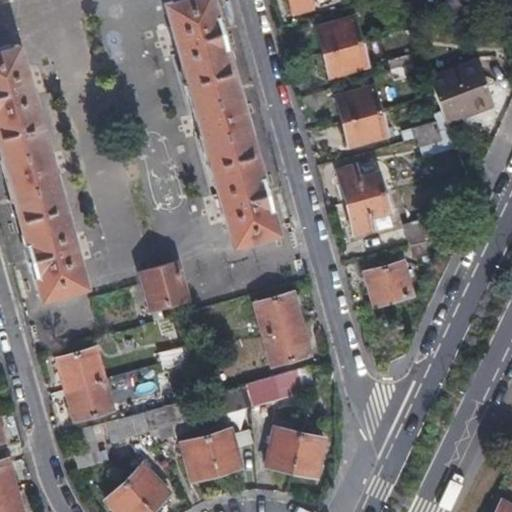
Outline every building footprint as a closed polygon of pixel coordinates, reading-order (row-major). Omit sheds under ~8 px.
[(230,245),(252,239),(274,233),(209,0),(180,0),(164,4),(230,245)] [(287,0),(290,9),(309,5),(307,0),(287,0)] [(374,0),(353,6),(355,10),(356,15),(380,8),(377,0),(374,0)] [(319,50),(357,40),(350,16),(313,26),(319,50)] [(364,64),(357,40),(319,50),(326,73),(364,64)] [(0,154),(39,296),(62,290),(84,285),(17,45),(0,49),(0,154)] [(409,63),(409,62),(407,55),(386,61),(389,69),(409,63)] [(426,76),(435,98),(444,121),(491,102),(473,58),(426,76)] [(409,63),(389,69),(391,76),(411,70),(409,63)] [(339,121),(376,110),(370,86),(332,96),(339,121)] [(383,134),(376,110),(339,121),(346,143),(383,134)] [(414,134),(434,128),(432,122),(412,127),(414,134)] [(437,138),(434,130),(434,128),(414,134),(416,144),(437,138)] [(344,203),(382,192),(377,176),(359,181),(355,168),(336,173),(344,203)] [(387,210),(382,192),(344,203),(354,235),(373,230),(368,216),(387,210)] [(391,225),(387,210),(368,216),(373,230),(391,225)] [(435,234),(432,224),(429,215),(401,222),(406,242),(435,234)] [(183,302),(201,297),(220,292),(210,254),(173,264),(179,287),(183,302)] [(410,293),(406,278),(401,262),(363,273),(372,304),(410,293)] [(260,336),(299,325),(291,293),(252,304),(260,336)] [(307,357),(299,325),(260,336),(268,368),(307,357)] [(181,347),(184,357),(203,352),(200,341),(181,347)] [(166,362),(184,357),(181,347),(163,352),(166,362)] [(65,389),(103,379),(95,348),(57,358),(65,389)] [(203,352),(184,357),(187,367),(206,362),(203,352)] [(184,357),(166,362),(169,373),(187,367),(184,357)] [(292,371),(295,381),(299,392),(308,389),(302,369),(292,371)] [(243,385),(248,405),(272,399),(271,396),(277,394),(273,377),(243,385)] [(111,410),(103,379),(65,389),(74,420),(111,410)] [(225,412),(248,405),(243,385),(219,391),(225,412)] [(144,412),(150,434),(160,431),(153,409),(144,412)] [(140,436),(150,434),(144,412),(94,425),(100,446),(140,434),(140,436)] [(289,468),(294,428),(270,425),(264,465),(289,468)] [(75,430),(78,442),(81,453),(92,450),(85,428),(75,430)] [(320,432),(294,428),(289,468),(315,472),(320,432)] [(230,430),(206,437),(216,473),(239,467),(230,430)] [(216,473),(206,437),(184,442),(193,479),(216,473)] [(0,493),(15,489),(7,458),(0,460),(0,493)] [(139,465),(122,481),(150,509),(166,492),(139,465)] [(147,511),(150,509),(122,481),(104,499),(116,511),(147,511)] [(0,511),(21,511),(15,489),(0,493),(0,511)] [(511,511),(511,506),(491,497),(483,511),(511,511)]
